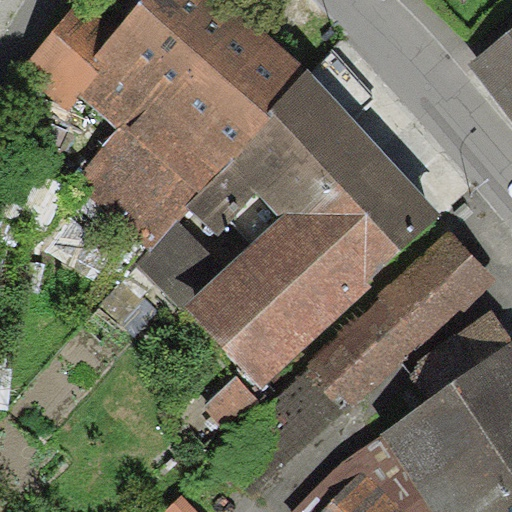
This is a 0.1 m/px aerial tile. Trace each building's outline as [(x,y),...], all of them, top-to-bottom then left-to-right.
[(312,78),(221,0),(148,0),(127,24),(100,0),(87,0),(22,72),(68,111),(80,98),(118,136),(62,203),(87,224),(99,209),(151,252),(181,225),(191,214),(188,210),(312,78)] [(511,37),(471,70),(511,120),(511,37)] [(191,214),(240,261),(226,274),(185,314),(240,379),(204,411),(227,434),(263,400),(440,222),(312,78),(188,210),(191,214)] [(151,252),(138,265),(185,314),(226,274),(181,225),(151,252)] [(494,285),(450,236),(306,367),(350,416),(494,285)] [(347,464),(397,511),(511,511),(511,342),(492,314),(412,381),(432,410),(347,464)] [(397,511),(347,464),(299,511),(397,511)]
